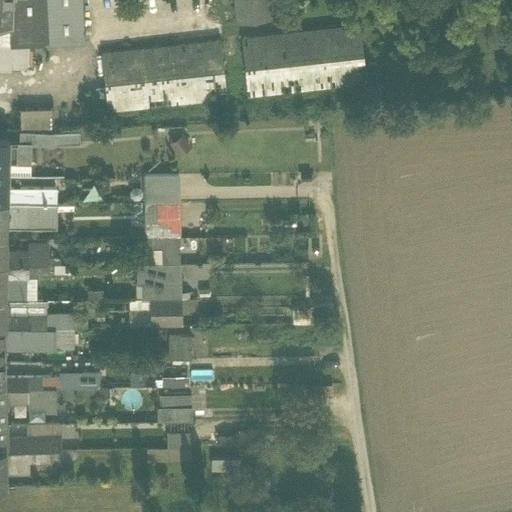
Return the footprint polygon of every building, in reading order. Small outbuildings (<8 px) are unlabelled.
[(0,0),(0,24),(10,25),(11,25),(11,0),(0,0)] [(10,25),(10,42),(27,41),(84,37),(81,0),(11,0),(11,25),(10,25)] [(232,0),(235,22),(272,18),(270,0),(232,0)] [(242,34),(250,96),(368,82),(361,20),(242,34)] [(0,63),(27,64),(27,41),(10,42),(10,25),(0,24),(0,63)] [(102,50),(108,111),(226,98),(220,37),(102,50)] [(49,125),(48,106),(18,107),(18,126),(49,125)] [(30,145),(54,145),(54,144),(79,144),(79,131),(51,133),(19,131),(18,143),(30,143),(30,145)] [(0,175),(7,176),(8,175),(8,164),(9,143),(9,140),(0,139),(0,175)] [(18,143),(9,143),(8,164),(30,164),(30,145),(30,143),(18,143)] [(145,174),(145,202),(179,201),(179,174),(145,174)] [(55,189),(7,188),(7,203),(55,203),(55,189)] [(180,217),(179,201),(145,202),(145,217),(180,217)] [(55,203),(7,203),(7,223),(29,223),(29,221),(55,221),(55,203)] [(145,217),(145,236),(179,236),(180,217),(145,217)] [(180,248),(179,236),(145,236),(145,249),(158,249),(180,248)] [(0,243),(0,264),(7,265),(14,265),(29,265),(29,254),(6,254),(7,244),(0,243)] [(180,263),(180,248),(158,249),(158,263),(180,263)] [(49,254),(29,254),(29,265),(48,265),(49,254)] [(180,283),(180,263),(158,263),(136,264),(136,284),(151,283),(180,283)] [(14,278),(28,278),(29,265),(14,265),(14,278)] [(181,298),(180,283),(151,283),(151,298),(181,298)] [(181,324),(181,298),(151,298),(152,325),(181,324)] [(0,306),(0,326),(28,327),(28,315),(6,315),(6,306),(0,306)] [(28,327),(46,327),(46,315),(28,315),(28,327)] [(0,326),(0,361),(5,361),(5,348),(54,348),(54,327),(47,327),(46,327),(28,327),(0,326)] [(169,359),(191,359),(191,335),(169,335),(169,359)] [(0,366),(0,388),(5,388),(27,388),(27,377),(5,377),(5,367),(0,366)] [(188,389),(188,373),(156,374),(156,391),(188,389)] [(27,377),(27,388),(55,387),(63,387),(63,377),(27,377)] [(55,407),(55,387),(27,388),(5,388),(6,401),(14,401),(14,400),(28,400),(28,408),(55,407)] [(159,395),(159,408),(191,407),(191,395),(159,395)] [(191,407),(159,408),(159,420),(192,419),(192,407),(191,407)] [(26,422),(27,437),(59,435),(58,422),(26,422)] [(168,431),(168,447),(192,446),(192,430),(168,431)] [(61,435),(59,435),(27,437),(27,438),(28,438),(28,450),(49,449),(61,449),(61,435)] [(6,450),(28,450),(28,438),(27,438),(6,438),(6,450)] [(28,450),(28,463),(49,463),(49,449),(28,450)] [(6,450),(6,472),(28,472),(28,463),(28,450),(6,450)] [(211,457),(212,470),(241,470),(241,457),(211,457)]
